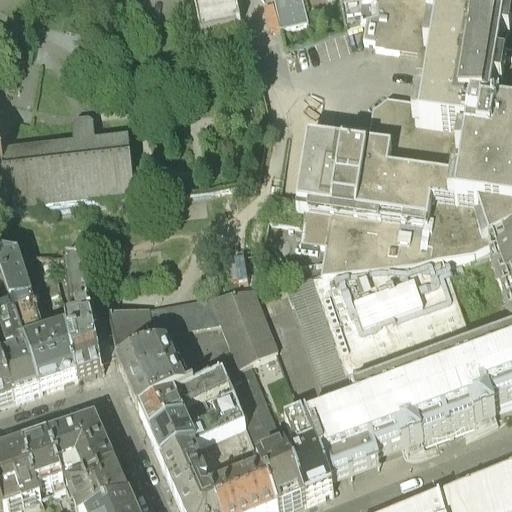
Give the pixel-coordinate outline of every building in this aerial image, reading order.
[(193,0),(201,37),(242,29),(235,0),(193,0)] [(273,0),(281,37),(307,32),(299,0),(273,0)] [(347,0),(339,2),(345,39),(367,32),(378,28),(375,0),(347,0)] [(375,60),(428,69),(435,25),(507,35),(511,36),(511,0),(375,0),(378,28),(367,32),(363,53),(376,55),(375,60)] [(387,185),(435,194),(462,198),(475,126),(491,128),(507,35),(435,25),(428,69),(423,98),(420,119),(388,114),(374,124),(368,160),(391,165),(387,185)] [(511,36),(507,35),(491,128),(475,126),(462,198),(435,194),(422,276),(438,273),(473,270),(490,260),(511,250),(511,36)] [(76,156),(12,163),(3,168),(0,169),(0,220),(82,212),(132,207),(127,152),(93,155),(91,131),(87,129),(77,130),(73,133),(76,156)] [(412,280),(422,276),(435,194),(387,185),(391,165),(368,160),(356,158),(328,153),(309,150),(297,221),(331,227),(322,288),(412,280)] [(511,250),(490,260),(473,270),(438,273),(422,276),(412,280),(322,288),(314,289),(356,413),(431,390),(511,361),(511,250)] [(16,261),(0,258),(0,272),(13,315),(40,398),(77,387),(66,338),(35,347),(34,342),(42,340),(16,261)] [(68,337),(66,338),(77,387),(96,380),(101,378),(90,326),(79,264),(66,264),(75,321),(78,321),(78,327),(66,329),(68,337)] [(252,300),(210,306),(220,328),(239,376),(276,359),(252,300)] [(210,306),(107,323),(119,375),(139,420),(174,405),(186,399),(174,372),(165,355),(154,359),(151,339),(220,328),(210,306)] [(16,359),(1,364),(15,406),(40,398),(13,315),(0,319),(0,333),(8,356),(14,354),(16,359)] [(0,411),(15,406),(1,364),(0,360),(0,411)] [(511,361),(431,390),(449,442),(495,426),(493,419),(511,411),(511,361)] [(174,405),(185,430),(233,409),(223,383),(186,399),(174,405)] [(377,467),(449,442),(431,390),(356,413),(322,425),(305,431),(329,492),(346,486),(379,475),(377,467)] [(174,405),(139,420),(150,446),(185,430),(174,405)] [(233,409),(185,430),(196,456),(244,436),(233,409)] [(329,492),(305,431),(301,421),(285,426),(300,464),(289,468),(306,510),(332,500),(329,492)] [(94,428),(47,443),(61,482),(80,476),(85,486),(115,474),(94,428)] [(150,446),(161,471),(193,457),(196,456),(185,430),(150,446)] [(47,443),(22,451),(37,495),(52,490),(53,499),(65,494),(61,482),(47,443)] [(22,451),(0,458),(0,502),(2,510),(3,511),(16,511),(40,504),(37,495),(22,451)] [(161,471),(173,499),(204,486),(193,457),(161,471)] [(257,469),(261,479),(273,511),(300,511),(306,510),(289,468),(285,458),(257,469)] [(85,486),(67,493),(74,511),(114,511),(129,506),(115,474),(85,486)] [(511,511),(511,477),(437,506),(422,511),(511,511)] [(273,511),(261,479),(210,499),(214,511),(273,511)] [(214,511),(210,499),(204,486),(173,499),(178,511),(214,511)]
